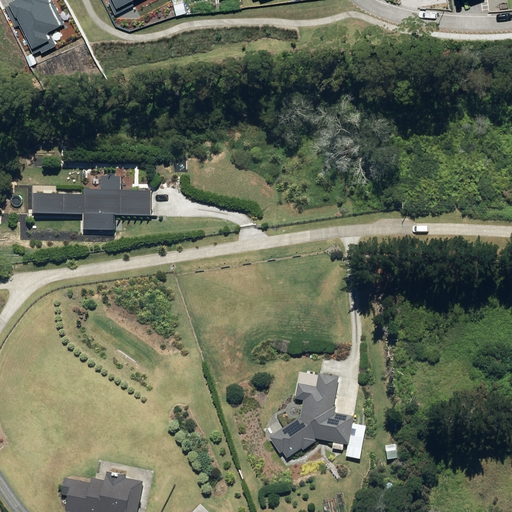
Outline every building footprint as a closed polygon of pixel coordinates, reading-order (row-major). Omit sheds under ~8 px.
[(14,0),(8,4),(19,23),(21,22),(37,51),(45,47),(45,48),(59,41),(52,28),(68,20),(56,0),(14,0)] [(113,0),(119,11),(137,1),(135,0),(113,0)] [(35,197),(35,216),(85,217),(85,231),(112,232),(112,218),(151,219),(151,195),(120,194),(120,182),(101,182),(101,194),(85,194),(85,198),(35,197)] [(288,450),(292,457),(322,438),(354,444),(359,416),(340,412),(341,406),(338,406),(344,376),(325,372),(322,386),(305,383),(302,397),(309,399),(306,416),(274,437),(285,452),(288,450)] [(398,446),(386,446),(385,461),(398,461),(398,446)] [(74,494),(71,510),(78,511),(142,511),(149,481),(131,477),(131,476),(113,472),(111,481),(98,478),(97,483),(72,478),(69,493),(74,494)]
